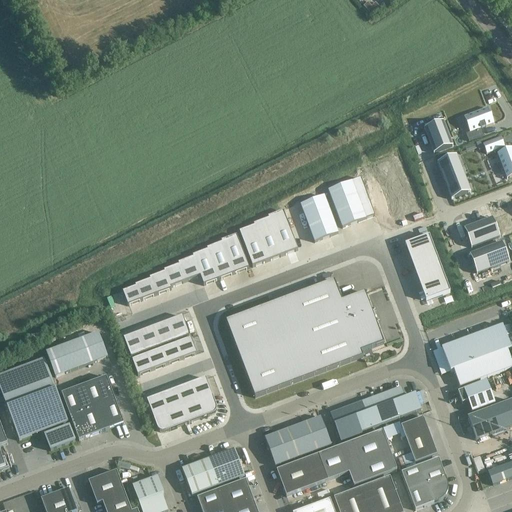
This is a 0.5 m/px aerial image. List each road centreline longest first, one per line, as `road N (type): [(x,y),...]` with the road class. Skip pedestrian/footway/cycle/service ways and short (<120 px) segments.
road 1 (unclassified): [(378,240),(206,312),(205,331),(240,427)]
road 2 (unclassified): [(240,427),(422,360)]
road 3 (unclassified): [(422,360),(465,475),(463,504)]
road 4 (residential): [(136,455),(110,367),(59,385)]
road 5 (unclassified): [(136,455),(110,452),(0,493)]
road 6 (unclassified): [(422,360),(378,240)]
